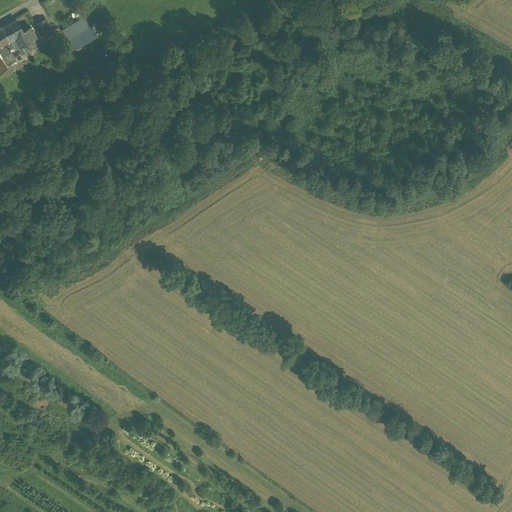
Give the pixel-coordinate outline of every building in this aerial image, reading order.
[(85,17),(72,26),(74,30),(76,28),(79,33),(90,26),(85,17)] [(16,19),(3,27),(9,39),(23,32),(23,31),(16,19)] [(46,19),(35,25),(42,37),(52,31),(46,19)] [(72,26),(64,31),(69,39),(79,33),(76,28),(74,30),(72,26)] [(79,33),(69,39),(76,50),(97,37),(90,26),(79,33)] [(3,27),(0,28),(0,44),(9,39),(3,27)] [(31,27),(23,31),(23,32),(9,39),(11,42),(16,49),(20,47),(26,43),(28,45),(31,46),(34,44),(34,41),(32,37),(35,35),(31,27)] [(16,49),(11,42),(6,45),(14,59),(20,55),(16,49)] [(25,55),(20,47),(16,49),(20,55),(22,58),(25,55)]
